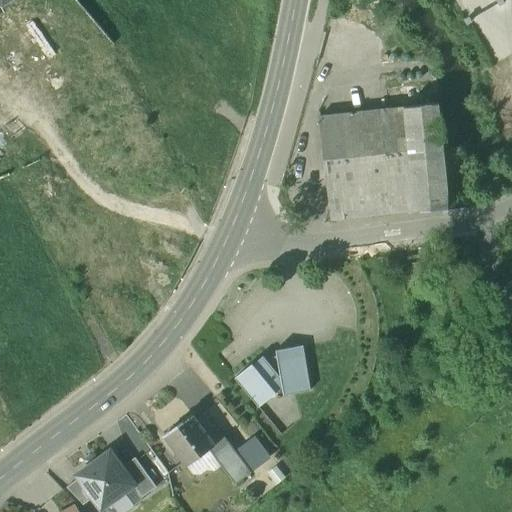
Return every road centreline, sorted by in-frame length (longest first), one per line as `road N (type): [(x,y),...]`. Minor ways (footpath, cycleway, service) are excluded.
road 1 (secondary): [(227,235),(168,340),(0,480)]
road 2 (residential): [(227,235),(291,252),(511,212)]
road 3 (secondary): [(296,0),(274,111),(227,235)]
